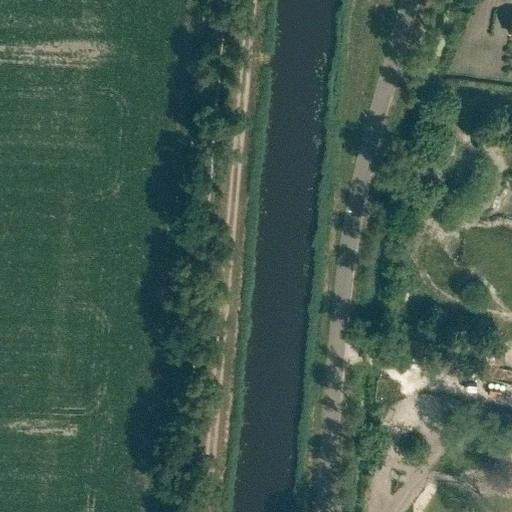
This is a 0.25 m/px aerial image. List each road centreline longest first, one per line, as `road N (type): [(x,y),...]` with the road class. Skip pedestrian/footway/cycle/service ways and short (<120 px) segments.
road 1 (unclassified): [(320,511),(342,267),(407,0)]
road 2 (track): [(252,0),(208,511)]
